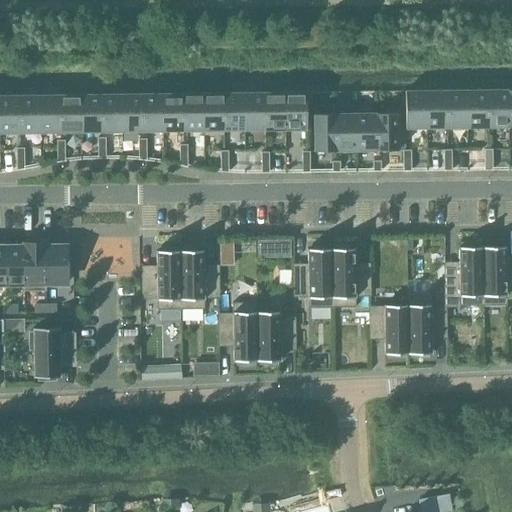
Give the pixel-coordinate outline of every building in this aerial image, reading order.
[(447,128),(467,128),(467,90),(446,91),(447,128)] [(467,90),(467,128),(488,127),(488,90),(467,90)] [(488,127),(509,127),(508,90),(488,90),(488,127)] [(405,128),(426,128),(426,91),(405,91),(405,128)] [(426,91),(426,128),(447,128),(446,91),(426,91)] [(285,93),(286,130),(306,130),(306,92),(285,93)] [(204,131),(224,130),(224,93),(203,94),(204,131)] [(224,130),(245,130),(244,93),(224,93),(224,130)] [(245,130),(265,130),(265,93),(244,93),(245,130)] [(265,130),(286,130),(285,93),(265,93),(265,130)] [(122,132),(142,131),(142,94),(121,95),(122,132)] [(142,131),(163,131),(162,94),(142,94),(142,131)] [(163,131),(183,131),(183,94),(162,94),(163,131)] [(183,131),(204,131),(203,94),(183,94),(183,131)] [(39,133),(60,132),(60,95),(39,96),(39,133)] [(60,132),(80,132),(80,95),(60,95),(60,132)] [(80,132),(101,132),(101,95),(80,95),(80,132)] [(101,132),(122,132),(121,95),(101,95),(101,132)] [(0,133),(19,133),(18,96),(0,96),(0,133)] [(19,133),(39,133),(39,96),(18,96),(19,133)] [(336,106),(314,106),(314,151),(335,151),(335,114),(336,114),(336,106)] [(356,151),(377,151),(376,113),(356,114),(356,151)] [(376,113),(377,151),(398,150),(397,113),(376,113)] [(335,151),(356,151),(356,114),(336,114),(335,114),(335,151)] [(97,138),(97,148),(106,148),(105,137),(97,138)] [(146,139),(138,139),(138,149),(146,149),(146,139)] [(57,140),(57,151),(65,151),(65,140),(57,140)] [(187,144),(179,144),(179,155),(187,155),(187,144)] [(24,148),(16,148),(16,158),(24,158),(24,148)] [(106,148),(97,148),(98,159),(106,158),(106,148)] [(146,149),(138,149),(138,160),(146,160),(146,149)] [(492,149),(484,149),(484,160),(492,160),(492,149)] [(403,150),(403,161),(411,161),(411,150),(403,150)] [(451,150),(443,150),(443,160),(452,160),(451,150)] [(65,151),(57,151),(57,162),(65,161),(65,151)] [(228,151),(220,151),(220,161),(228,161),(228,151)] [(302,151),(302,162),(310,162),(310,151),(302,151)] [(261,152),(261,162),(269,162),(269,152),(261,152)] [(188,167),(187,155),(179,155),(179,165),(188,167)] [(472,175),(472,158),(459,157),(459,175),(472,175)] [(24,158),(16,158),(16,170),(25,169),(24,158)] [(452,170),(452,160),(443,160),(444,171),(452,170)] [(492,170),(492,160),(484,160),(484,170),(492,170)] [(228,172),(228,161),(220,161),(220,172),(228,172)] [(340,161),(332,161),(332,172),(340,172),(340,161)] [(381,161),(372,161),(373,171),(381,171),(381,161)] [(403,161),(403,171),(411,171),(411,161),(403,161)] [(269,162),(261,162),(261,173),(269,173),(269,162)] [(310,162),(302,162),(302,172),(310,172),(310,162)] [(290,257),(290,240),(276,240),(276,257),(290,257)] [(23,244),(23,246),(24,246),(24,284),(24,291),(46,291),(46,284),(45,284),(44,246),(45,246),(45,243),(23,244)] [(444,269),(445,306),(483,305),(481,247),(479,247),(479,244),(462,244),(462,247),(458,247),(458,269),(444,269)] [(334,249),(330,249),(332,307),(355,307),(355,295),(369,295),(369,270),(355,271),(355,248),(351,248),(351,245),(334,246),(334,249)] [(6,246),(6,284),(24,284),(24,246),(23,246),(6,246)] [(45,246),(44,246),(45,284),(46,284),(66,284),(66,246),(45,246)] [(308,308),(332,307),(330,249),(328,249),(328,246),(311,246),(311,249),(307,249),(307,271),(293,271),(294,296),(308,296),(308,308)] [(481,247),(483,305),(507,305),(506,298),(511,297),(511,263),(506,263),(506,246),(481,247)] [(180,251),(180,309),(204,309),(204,297),(218,297),(218,272),(204,272),(203,250),(199,250),(199,247),(183,248),(183,251),(180,251)] [(180,309),(180,251),(176,251),(176,248),(160,248),(160,251),(156,251),(156,273),(142,273),(142,298),(156,298),(157,309),(180,309)] [(406,295),(406,305),(407,305),(409,354),(411,354),(411,357),(428,357),(428,353),(432,353),(431,331),(445,331),(445,306),(431,307),(431,295),(406,295)] [(253,361),(256,361),(256,312),(257,312),(257,302),(256,302),(232,303),(232,314),(218,315),(219,339),(232,339),(233,361),(237,361),(237,364),(253,364),(253,361)] [(45,304),(34,304),(35,313),(45,313),(45,304)] [(56,304),(45,304),(45,313),(56,313),(56,304)] [(17,305),(7,305),(7,313),(17,313),(17,305)] [(407,305),(406,305),(383,305),(383,307),(369,307),(370,332),(384,332),(384,354),(388,354),(388,357),(405,357),(405,354),(409,354),(407,305)] [(256,312),(256,361),(260,361),(260,364),(276,364),(276,361),(280,361),(280,343),(294,343),(294,318),(280,319),(280,312),(257,312),(256,312)] [(22,319),(4,319),(4,331),(22,331),(22,319)] [(74,359),(74,334),(60,334),(60,328),(53,328),(39,328),(32,328),(33,333),(30,333),(30,349),(33,349),(33,363),(33,364),(33,371),(33,372),(33,377),(38,377),(38,380),(55,380),(55,377),(60,377),(60,359),(74,359)] [(166,365),(167,379),(181,378),(180,365),(166,365)] [(420,511),(437,511),(434,497),(418,500),(420,511)]
